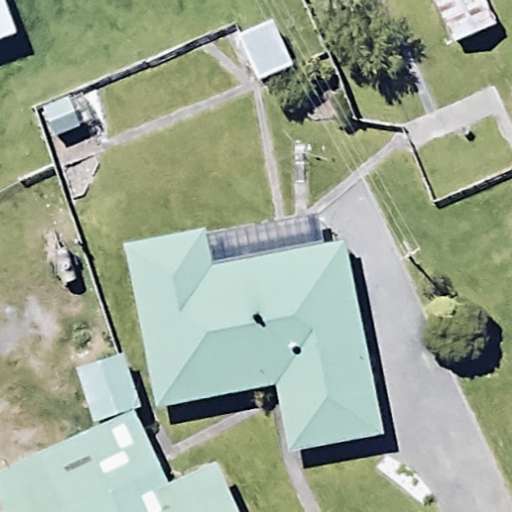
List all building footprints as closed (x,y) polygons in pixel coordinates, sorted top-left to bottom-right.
[(487,25),(476,0),(425,0),(445,44),(487,25)] [(285,70),(264,23),(228,40),(249,86),(285,70)] [(88,138),(70,87),(25,103),(43,154),(88,138)] [(370,437),(326,213),(304,218),(310,249),(202,270),(194,231),(116,246),(148,409),(267,385),(280,455),(370,437)] [(116,349),(68,363),(85,424),(134,409),(116,349)] [(0,511),(236,511),(217,469),(167,491),(136,416),(0,474),(0,511)]
